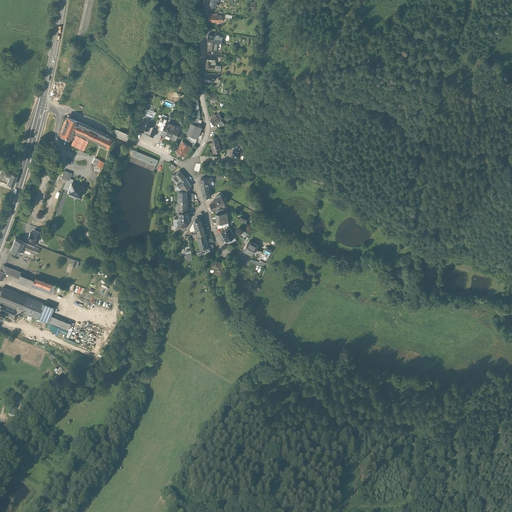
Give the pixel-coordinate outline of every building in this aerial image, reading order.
[(208,20),(222,21),(223,13),(215,12),(214,13),(209,12),(208,20)] [(209,32),(208,40),(218,40),(222,41),(223,33),(215,32),(215,33),(209,32)] [(217,48),(218,40),(208,40),(208,47),(217,48)] [(213,53),(207,52),(206,67),(221,68),(221,64),(212,63),(212,60),(215,60),(216,56),(224,57),(224,53),(213,52),(213,53)] [(205,80),(214,80),(214,76),(219,76),(219,73),(211,72),(211,73),(205,72),(205,80)] [(197,98),(191,99),(194,113),(194,115),(200,117),(200,112),(197,98)] [(149,130),(151,126),(153,120),(156,112),(148,109),(144,120),(142,120),(142,122),(142,124),(141,126),(149,130)] [(210,119),(215,125),(220,121),(223,125),(232,118),(228,113),(226,115),(227,116),(225,117),(224,116),(223,117),(219,112),(210,119)] [(160,128),(163,129),(167,121),(167,120),(167,119),(168,117),(162,115),(158,124),(161,125),(160,128)] [(86,124),(67,117),(61,133),(71,137),(72,135),(73,135),(75,134),(76,132),(83,135),(107,147),(111,137),(86,124)] [(202,128),(200,127),(202,121),(199,120),(193,118),(186,136),(195,145),(198,138),(201,140),(204,133),(201,131),(202,128)] [(181,127),(167,121),(163,129),(161,134),(175,140),(181,127)] [(221,151),(217,138),(213,139),(214,142),(211,143),(213,148),(214,153),(221,151)] [(176,151),(184,157),(191,147),(182,141),(176,151)] [(231,156),(240,158),(242,148),(237,147),(237,150),(232,149),(231,156)] [(133,154),(157,165),(158,160),(134,150),(133,154)] [(154,170),(157,165),(133,154),(130,160),(154,170)] [(7,184),(13,186),(17,175),(2,169),(0,173),(9,177),(7,184)] [(173,177),(172,178),(176,182),(180,179),(181,181),(186,178),(179,171),(176,169),(174,171),(176,174),(173,177)] [(62,188),(68,191),(72,183),(73,179),(70,178),(72,173),(64,170),(60,181),(64,182),(62,188)] [(186,178),(181,181),(184,184),(187,190),(191,187),(186,178)] [(201,178),(201,186),(204,199),(210,198),(208,182),(212,182),(212,178),(201,178)] [(181,190),(187,190),(184,184),(181,181),(178,183),(181,190)] [(83,187),(72,183),(68,191),(78,195),(79,195),(80,194),(81,193),(83,187)] [(178,191),(179,200),(187,200),(187,194),(187,191),(178,191)] [(224,205),(221,196),(216,197),(215,200),(215,202),(210,204),(212,210),(224,205)] [(179,200),(179,211),(187,211),(187,200),(179,200)] [(179,217),(180,219),(187,219),(189,219),(189,211),(187,211),(179,211),(179,217)] [(217,224),(218,224),(228,223),(227,213),(216,214),(217,224)] [(259,216),(253,213),(250,219),(257,222),(259,216)] [(187,225),(187,219),(180,219),(179,217),(175,217),(175,224),(176,225),(176,230),(183,231),(187,225)] [(194,222),(196,229),(203,227),(200,219),(195,220),(194,222)] [(196,231),(196,232),(197,236),(205,234),(203,227),(196,229),(196,231)] [(234,237),(229,228),(221,232),(224,237),(227,241),(234,237)] [(28,238),(37,242),(41,233),(34,230),(32,234),(30,233),(28,238)] [(248,235),(244,230),(239,234),(244,239),(248,235)] [(208,247),(206,238),(205,235),(205,234),(197,236),(198,240),(200,244),(201,248),(208,247)] [(24,242),(15,238),(10,251),(19,254),(21,248),(37,254),(39,249),(23,243),(24,242)] [(247,252),(252,255),(258,246),(254,244),(253,244),(249,242),(244,251),(247,253),(247,252)] [(210,247),(208,247),(201,248),(201,249),(197,249),(197,253),(205,253),(214,251),(213,244),(209,245),(210,247)] [(215,268),(216,272),(224,269),(222,263),(213,259),(210,265),(215,268)] [(4,265),(2,270),(5,272),(19,277),(17,282),(30,288),(32,284),(52,292),(55,285),(35,277),(34,277),(33,282),(21,277),(23,273),(4,265)] [(29,275),(23,273),(21,277),(33,282),(34,277),(29,275)] [(69,288),(80,292),(79,293),(83,294),(85,288),(71,284),(69,288)] [(21,311),(68,330),(70,325),(50,316),(53,307),(3,287),(1,291),(0,290),(0,317),(2,318),(4,313),(12,317),(13,314),(18,316),(21,311)] [(54,369),(59,374),(64,369),(60,366),(57,368),(56,367),(54,369)]
